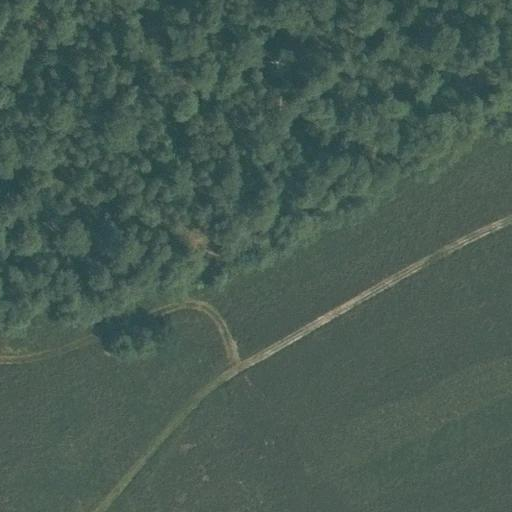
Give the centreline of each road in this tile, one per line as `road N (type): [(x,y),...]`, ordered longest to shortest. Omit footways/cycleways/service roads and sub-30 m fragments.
road 1 (unknown): [(89,511),(214,380),(460,239),(511,219)]
road 2 (track): [(0,360),(80,348),(177,301),(193,301),(228,332),(241,364)]
